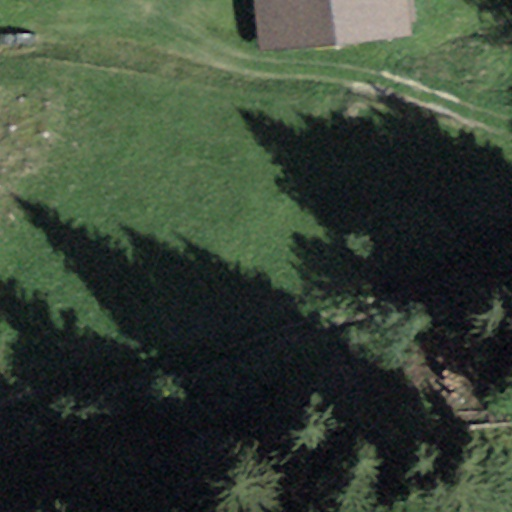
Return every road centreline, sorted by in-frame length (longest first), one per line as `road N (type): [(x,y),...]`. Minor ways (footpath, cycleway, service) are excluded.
road 1 (track): [(511,253),(267,338),(0,400)]
road 2 (track): [(511,124),(370,76),(197,48),(122,0)]
